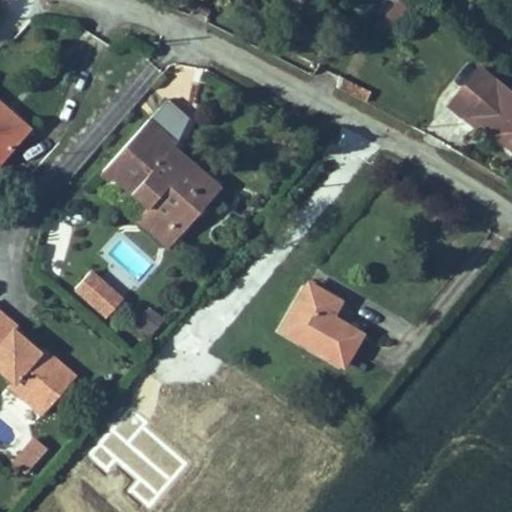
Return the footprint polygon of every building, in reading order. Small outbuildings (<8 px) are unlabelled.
[(394,32),(409,9),(395,0),(392,0),(379,22),(394,32)] [(452,84),(469,98),(478,85),(489,94),(483,101),(511,124),(511,70),(482,46),(452,84)] [(4,80),(0,75),(0,137),(2,139),(33,105),(4,80)] [(188,95),(165,75),(148,94),(162,106),(178,120),(188,95)] [(489,94),(478,85),(469,98),(479,107),(483,101),(489,94)] [(162,106),(148,94),(102,149),(111,156),(132,132),(136,135),(162,106)] [(132,132),(111,156),(147,186),(140,194),(165,215),(197,177),(190,170),(204,153),(187,138),(182,144),(168,132),(178,120),(162,106),(136,135),(132,132)] [(225,159),(178,120),(168,132),(182,144),(187,138),(204,153),(190,170),(197,177),(165,215),(140,194),(135,200),(167,227),(225,159)] [(337,275),(315,261),(286,306),(349,343),(375,303),(346,286),(347,282),(337,275)] [(72,293),(106,322),(124,300),(90,271),(72,293)] [(0,308),(6,314),(11,308),(16,302),(0,289),(0,308)] [(134,325),(151,338),(165,320),(148,307),(134,325)] [(44,335),(11,308),(6,314),(0,308),(0,349),(13,361),(10,364),(44,392),(61,371),(50,362),(64,344),(47,330),(44,335)] [(50,362),(61,371),(75,353),(64,344),(50,362)] [(30,436),(8,463),(24,476),(46,449),(30,436)]
